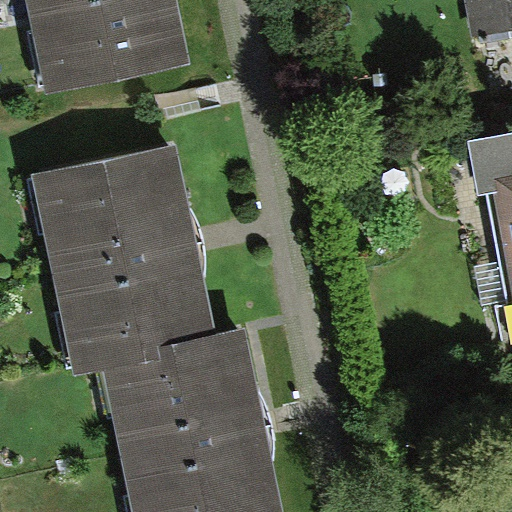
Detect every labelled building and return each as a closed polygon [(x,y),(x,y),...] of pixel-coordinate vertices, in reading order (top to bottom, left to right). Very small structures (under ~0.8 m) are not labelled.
[(30,0),(48,82),(193,52),(182,0),(30,0)] [(511,0),(465,0),(471,30),(478,29),(481,44),(511,38),(511,0)] [(511,116),(469,125),(479,181),(487,179),(511,316),(511,116)] [(176,130),(33,161),(76,360),(104,354),(162,342),(159,328),(216,317),(176,130)] [(162,342),(104,354),(136,511),(289,511),(248,310),(216,317),(159,328),(162,342)] [(511,511),(511,499),(468,507),(468,511),(511,511)]
